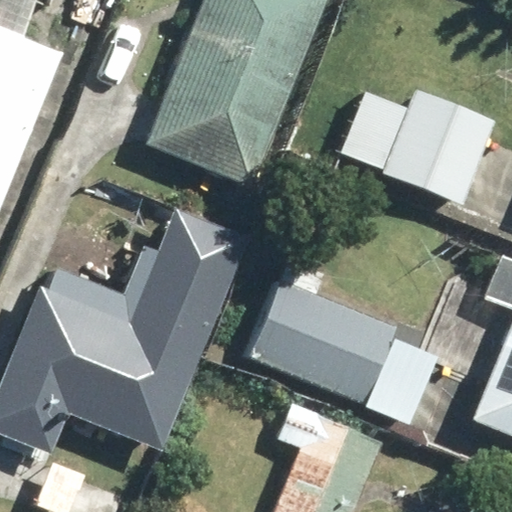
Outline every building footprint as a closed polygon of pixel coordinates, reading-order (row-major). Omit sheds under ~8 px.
[(38,0),(0,0),(0,206),(7,191),(19,196),(34,164),(18,157),(64,54),(23,36),(38,0)] [(206,0),(143,140),(245,186),(329,0),(206,0)] [(366,91),(339,152),(459,206),(496,124),(417,88),(407,109),(366,91)] [(51,264),(0,384),(0,431),(48,452),(66,408),(163,449),(252,237),(177,206),(159,248),(145,242),(123,294),(51,264)] [(511,305),(511,319),(471,417),(511,434),(511,257),(500,253),(483,294),(511,305)] [(278,275),(245,353),(406,422),(434,356),(390,337),(395,325),(278,275)] [(354,511),(385,437),(294,400),(278,439),(302,449),(276,511),(354,511)] [(509,511),(476,500),(471,511),(509,511)]
